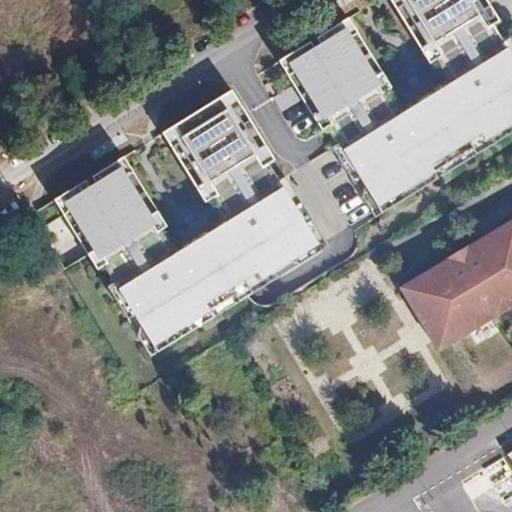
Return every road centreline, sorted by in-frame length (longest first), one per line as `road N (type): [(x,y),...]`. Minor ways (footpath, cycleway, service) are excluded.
road 1 (residential): [(0,189),(298,0)]
road 2 (track): [(374,511),(487,439)]
